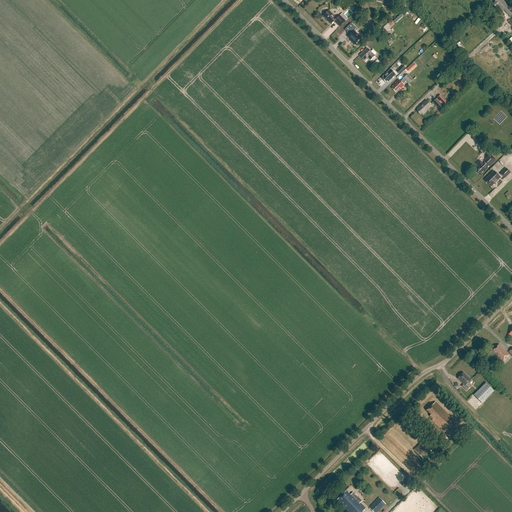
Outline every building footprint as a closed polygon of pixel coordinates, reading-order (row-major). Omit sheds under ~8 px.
[(511,26),(511,11),(507,6),(508,5),(503,1),(502,2),(500,0),(495,0),(494,1),(495,2),(492,5),(496,8),(497,7),(502,11),(503,10),(511,18),(511,19),(508,22),(511,26)] [(337,19),(329,11),(323,17),(331,25),(334,22),(337,19)] [(334,22),(340,27),(345,21),(340,16),(337,19),(334,22)] [(387,32),(392,28),(388,24),(383,28),(387,32)] [(348,37),(355,45),(364,36),(353,26),(347,33),(349,36),(348,37)] [(360,56),(365,61),(368,59),(370,61),(375,56),(367,48),(360,56)] [(384,78),(383,79),(386,82),(387,81),(388,82),(396,75),(391,69),(383,77),(384,78)] [(404,78),(410,84),(413,80),(408,75),(404,78)] [(401,89),(404,86),(403,84),(406,81),(404,79),(401,82),(399,80),(392,87),(393,87),(392,89),(395,92),(399,88),(401,89)] [(447,102),(441,95),(436,99),(443,106),(447,102)] [(440,109),(443,106),(436,99),(433,102),(440,109)] [(423,115),(432,106),(426,100),(417,109),(418,110),(417,111),(420,115),(421,114),(423,115)] [(479,146),(482,143),(475,136),(471,139),(479,146)] [(477,170),(476,171),(479,175),(483,171),(484,172),(488,168),(487,167),(489,166),(490,166),(496,160),(490,155),(486,159),(486,160),(484,161),(486,163),(484,164),(482,162),(482,163),(480,161),(476,164),(478,166),(476,169),(477,170)] [(506,168),(501,174),(505,178),(511,173),(506,168)] [(494,172),(485,180),(491,187),(500,178),(494,172)] [(509,356),(499,345),(493,351),(497,355),(497,356),(503,362),(509,356)] [(466,391),(471,386),(468,383),(471,380),(463,373),(458,379),(464,384),(462,386),(466,391)] [(486,383),(474,396),(482,403),(494,391),(486,383)] [(444,433),(455,422),(435,402),(427,411),(431,415),(430,417),(433,420),(432,421),(444,433)] [(443,434),(436,441),(443,448),(450,441),(443,434)] [(423,459),(434,448),(425,439),(414,450),(423,459)] [(346,511),(362,511),(366,509),(360,503),(362,502),(353,493),(351,494),(350,495),(346,491),(336,501),(346,511)] [(379,498),(369,508),(372,511),(377,511),(385,504),(379,498)]
